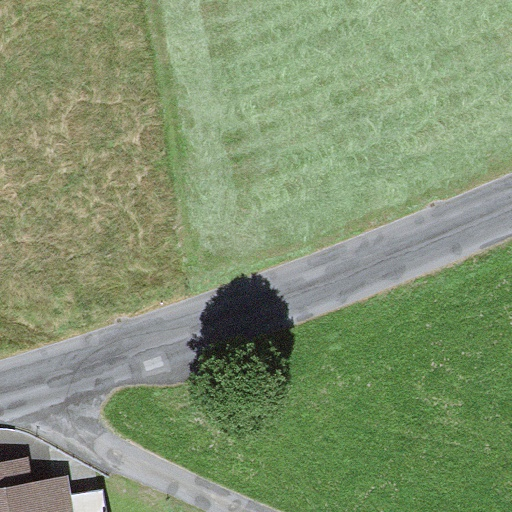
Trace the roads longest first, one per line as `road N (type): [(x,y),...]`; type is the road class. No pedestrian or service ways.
road 1 (tertiary): [(511,206),(123,366),(11,394)]
road 2 (residential): [(11,394),(232,511)]
